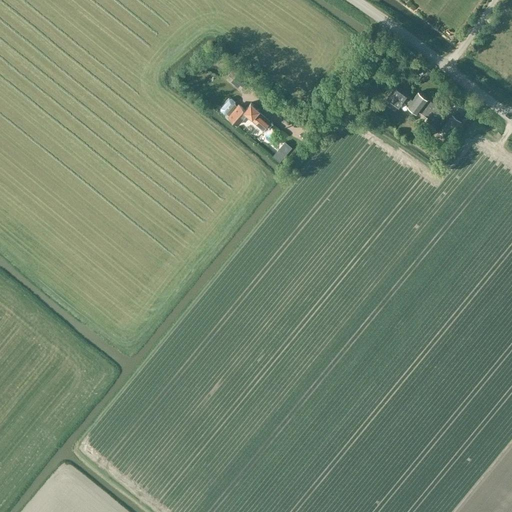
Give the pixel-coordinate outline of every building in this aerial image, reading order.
[(221,59),(217,64),(222,68),(226,63),(221,59)] [(230,81),(239,87),(241,84),(246,88),(252,80),(239,70),(230,81)] [(407,96),(408,95),(396,86),(387,99),(399,108),(404,101),(409,105),(408,105),(418,113),(420,111),(428,117),(426,121),(433,126),(445,109),(429,98),(419,91),(413,100),(407,96)] [(238,105),(237,106),(235,104),(234,102),(231,99),(229,99),(221,109),(221,111),(224,114),(226,114),(229,116),(228,117),(238,125),(246,116),(263,130),(270,122),(258,112),(259,110),(251,103),(245,110),(238,105)] [(447,123),(440,132),(448,138),(455,130),(447,123)] [(285,142),(273,156),(276,158),(277,160),(279,161),(291,147),(285,142)]
